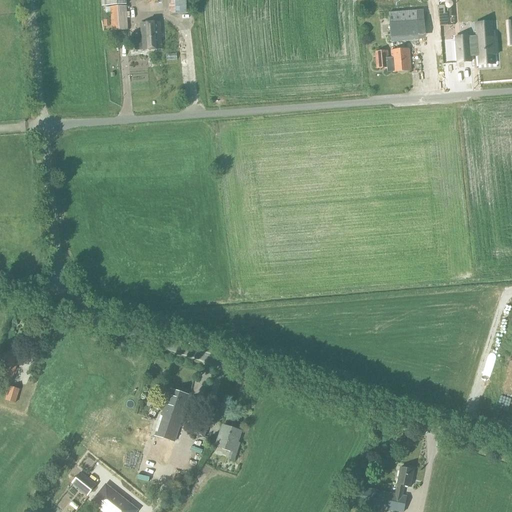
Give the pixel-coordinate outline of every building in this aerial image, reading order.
[(165,0),(166,12),(181,12),(180,0),(165,0)] [(111,31),(128,30),(126,6),(110,7),(111,31)] [(429,6),(388,9),(391,43),(421,41),(420,17),(430,16),(429,6)] [(131,42),(131,51),(162,49),(161,23),(141,24),(141,35),(136,35),(136,41),(131,42)] [(472,39),(472,37),(472,36),(459,38),(461,64),(474,63),(474,56),(482,55),(483,66),(498,65),(497,56),(500,55),(499,38),(496,38),(495,29),(479,31),(480,37),(480,38),(472,39)] [(389,71),(408,70),(407,47),(388,48),(389,71)] [(376,69),(389,68),(388,61),(387,52),(375,53),(376,69)] [(11,381),(13,375),(16,366),(13,365),(15,358),(6,355),(1,371),(7,373),(5,379),(11,381)] [(86,446),(103,382),(87,378),(75,422),(79,423),(74,443),(86,446)] [(14,403),(19,390),(10,387),(6,401),(14,403)] [(167,464),(189,396),(170,390),(148,458),(167,464)] [(122,410),(119,420),(142,427),(145,418),(134,415),(134,414),(122,410)] [(197,419),(191,433),(204,438),(209,423),(197,419)] [(116,422),(114,430),(143,436),(145,428),(116,422)] [(236,453),(243,433),(223,426),(216,446),(236,453)] [(106,440),(101,464),(108,466),(110,456),(139,461),(142,447),(106,440)] [(414,471),(401,468),(396,495),(357,487),(354,502),(403,511),(406,497),(403,496),(404,486),(410,487),(414,471)] [(81,473),(72,484),(87,496),(96,485),(81,473)] [(102,490),(93,502),(100,508),(103,504),(112,511),(135,511),(137,510),(116,494),(113,499),(102,490)]
